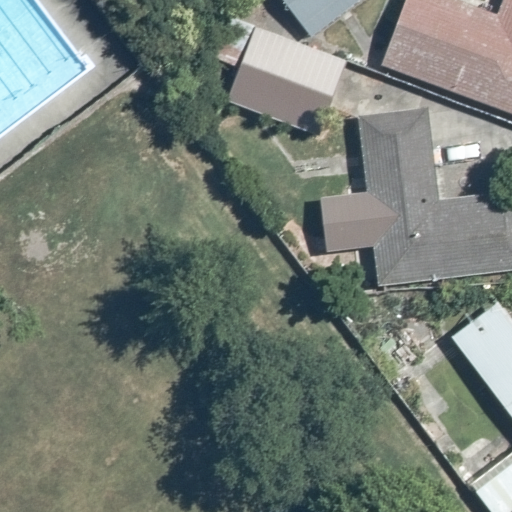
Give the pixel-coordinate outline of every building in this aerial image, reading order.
[(0,0),(0,133),(88,69),(37,0),(0,0)] [(355,0),(277,0),(311,38),(355,0)] [(511,0),(497,0),(492,15),(452,0),(400,0),(376,65),(511,115),(511,0)] [(344,59),(245,22),(217,98),(315,135),(344,59)] [(511,190),(433,199),(423,106),(353,113),(371,285),(511,270),(511,190)] [(511,320),(495,300),(445,340),(511,421),(511,447),(466,486),(487,511),(502,511),(511,504),(511,320)]
